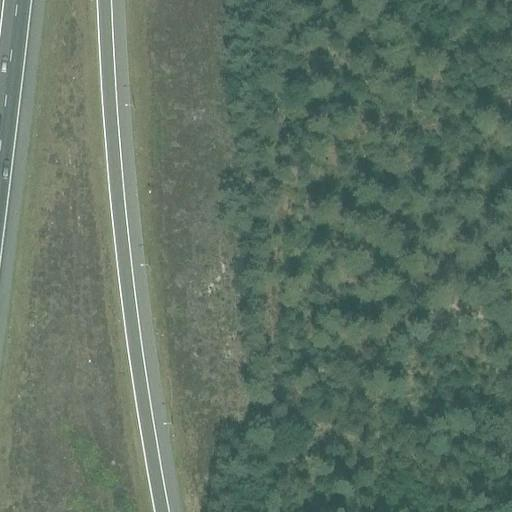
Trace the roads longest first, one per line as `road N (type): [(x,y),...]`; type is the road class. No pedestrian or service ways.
road 1 (motorway): [(167,511),(132,301),(110,0)]
road 2 (motorway): [(0,151),(16,0)]
